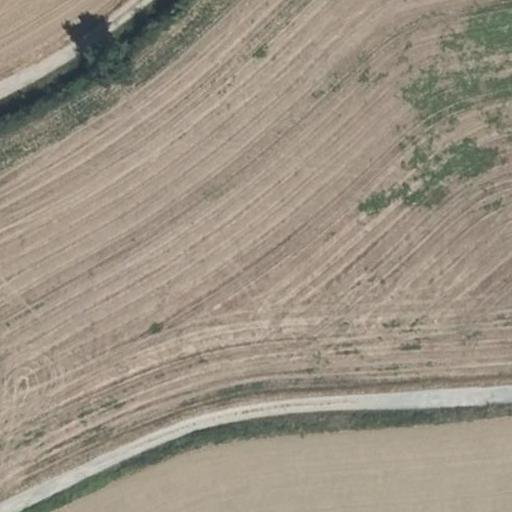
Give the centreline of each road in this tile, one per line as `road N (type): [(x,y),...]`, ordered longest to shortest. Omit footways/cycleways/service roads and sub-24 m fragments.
road 1 (track): [(7,511),(182,432),(253,418),(511,401)]
road 2 (track): [(136,0),(96,34),(0,85)]
